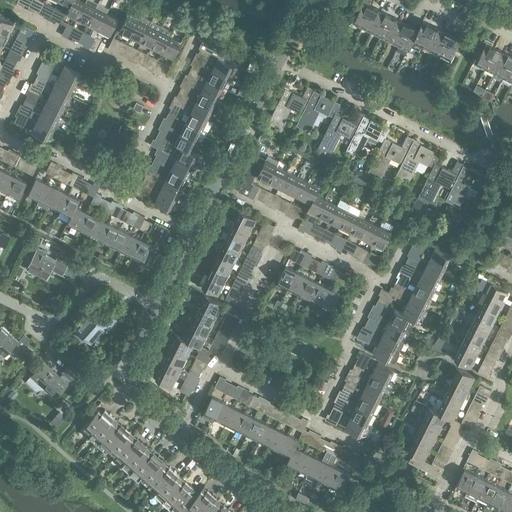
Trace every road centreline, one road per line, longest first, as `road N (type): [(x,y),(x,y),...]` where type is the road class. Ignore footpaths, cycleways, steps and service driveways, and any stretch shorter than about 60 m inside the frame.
road 1 (residential): [(317,411),(350,355),(347,341),(379,279),(283,231)]
road 2 (residential): [(493,170),(276,61)]
road 3 (residential): [(276,61),(195,231)]
road 4 (residential): [(158,305),(128,377),(180,431)]
road 5 (residential): [(221,366),(283,231)]
road 6 (residential): [(125,197),(106,180),(0,131)]
road 7 (residential): [(170,87),(44,34)]
road 8 (residential): [(158,305),(97,278),(48,319)]
road 9 (residential): [(125,197),(170,87)]
